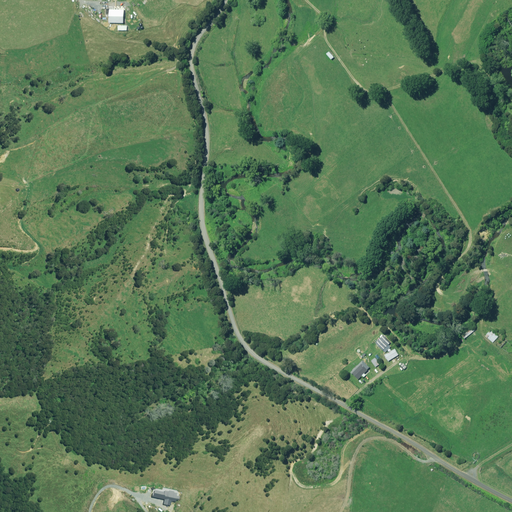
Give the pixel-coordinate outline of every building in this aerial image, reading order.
[(462,334),(465,338),(476,329),(473,325),(462,334)] [(499,337),(492,330),(487,336),(494,343),(499,337)] [(400,355),(396,349),(386,355),(389,361),(400,355)] [(381,364),(376,358),(372,361),(376,367),(381,364)] [(369,370),(363,364),(354,373),(359,380),(364,376),(365,377),(367,375),(366,374),(369,370)]
